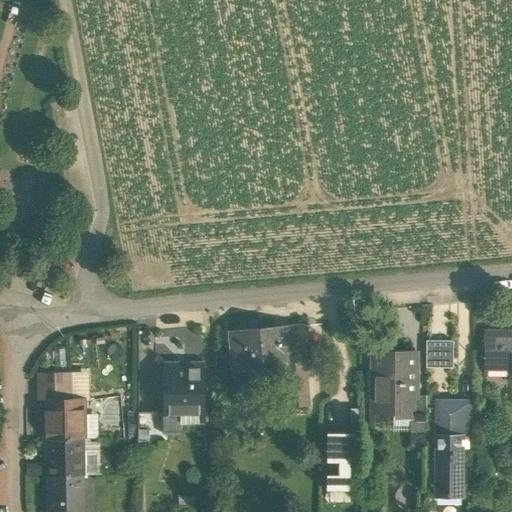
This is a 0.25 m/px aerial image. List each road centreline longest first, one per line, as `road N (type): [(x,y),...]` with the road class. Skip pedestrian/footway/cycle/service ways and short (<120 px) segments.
road 1 (residential): [(86,312),(511,274)]
road 2 (residential): [(86,312),(103,212),(65,0)]
road 3 (residential): [(18,357),(14,511)]
